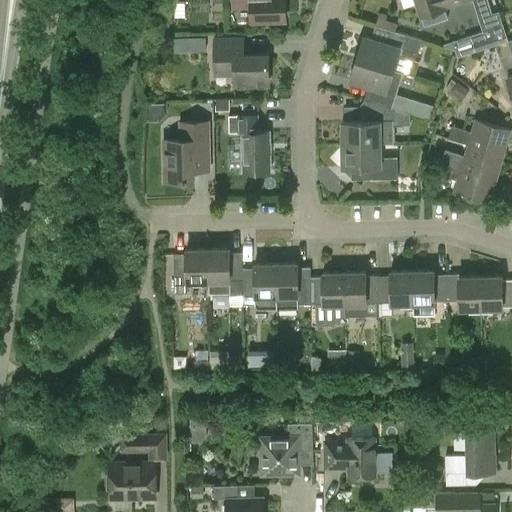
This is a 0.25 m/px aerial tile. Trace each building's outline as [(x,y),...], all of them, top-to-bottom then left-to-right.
[(251,22),(285,21),(284,0),(232,0),(233,8),(251,7),(251,22)] [(487,0),(415,0),(421,17),(422,17),(424,26),(448,18),(444,8),(470,0),(473,0),(483,31),(472,35),(445,44),(445,47),(455,50),(457,57),(508,41),(504,26),(497,28),(487,0)] [(394,32),(391,45),(367,37),(360,59),(390,70),(393,71),(398,55),(415,60),(421,40),(394,32)] [(210,35),(175,36),(175,54),(211,52),(210,35)] [(234,86),(269,86),(268,54),(243,54),(243,38),(214,39),(215,72),(234,72),(234,86)] [(390,70),(360,59),(357,58),(349,81),(373,88),(369,101),(393,109),(393,108),(392,108),(396,94),(403,73),(393,71),(390,70)] [(397,93),(394,107),(431,114),(433,101),(397,93)] [(369,101),(369,121),(342,121),(343,145),(380,144),(380,143),(394,142),(393,109),(369,101)] [(270,131),(259,131),(259,113),(237,114),(237,115),(228,115),(228,131),(237,131),(237,132),(242,132),(243,172),(271,171),(270,131)] [(452,126),(448,138),(503,154),(510,130),(476,119),(472,132),(452,126)] [(193,155),(208,155),(207,123),(181,123),(182,140),(164,140),(165,179),(184,178),(184,181),(194,180),(193,155)] [(448,138),(445,150),(434,147),(431,159),(441,162),(496,178),(503,154),(448,138)] [(380,144),(343,145),(343,168),(370,168),(370,179),(398,179),(397,157),(381,157),(380,144)] [(496,178),(441,162),(437,175),(458,181),(454,193),(489,203),(496,178)] [(208,281),(208,249),(186,250),(186,254),(174,254),(174,293),(187,293),(187,282),(208,281)] [(242,295),(242,269),(242,253),(229,253),(229,249),(208,249),(208,281),(209,281),(209,293),(230,293),(230,296),(242,295)] [(255,269),(242,269),(242,295),(243,304),(258,304),(258,309),(277,308),(276,264),(255,264),(255,269)] [(298,264),(276,264),(277,308),(277,309),(299,309),(299,304),(310,304),(311,277),(310,267),(298,268),(298,264)] [(413,306),(412,271),(391,272),(391,276),(378,276),(379,303),(391,302),(391,303),(401,303),(401,306),(413,306)] [(434,271),(412,271),(413,306),(413,315),(435,315),(435,301),(447,301),(446,274),(434,275),(434,271)] [(379,315),(379,303),(378,276),(366,276),(366,272),(344,273),(345,304),(345,316),(379,315)] [(311,277),(310,304),(323,304),(323,305),(345,304),(344,273),(323,273),(323,277),(311,277)] [(459,274),(446,274),(447,301),(459,301),(459,309),(481,309),(480,276),(459,277),(459,274)] [(480,276),(481,309),(502,308),(502,307),(511,306),(511,280),(502,280),(502,276),(480,276)] [(190,417),(191,442),(202,441),(206,437),(205,417),(190,417)] [(468,432),(468,454),(445,454),(446,485),(476,484),(476,472),(494,472),(493,431),(485,431),(485,419),(469,419),(469,432),(468,432)] [(288,424),(288,438),(263,439),(263,473),(297,472),(297,449),(313,449),(312,424),(288,424)] [(167,434),(150,435),(122,435),(122,451),(148,451),(149,460),(168,459),(167,434)] [(348,476),(376,476),(375,438),(348,439),(348,441),(325,441),(325,468),(348,468),(348,476)] [(138,498),(155,498),(155,462),(111,463),(111,495),(138,495),(138,498)] [(264,511),(264,497),(239,497),(239,485),(213,486),(214,499),(226,498),(226,511),(264,511)] [(476,492),(448,493),(435,493),(435,511),(494,511),(494,504),(476,504),(476,492)] [(76,511),(74,498),(59,500),(60,511),(76,511)]
